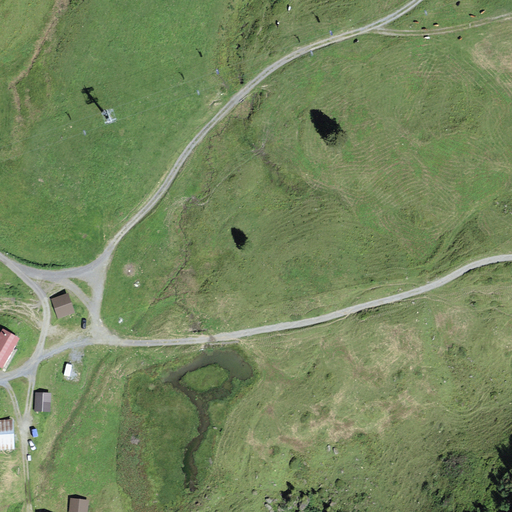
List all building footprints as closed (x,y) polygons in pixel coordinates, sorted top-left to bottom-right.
[(74,315),(67,294),(51,300),(57,320),(74,315)] [(0,333),(0,368),(2,369),(18,340),(1,331),(0,333)] [(49,412),(51,395),(35,394),(34,411),(49,412)] [(0,450),(13,450),(12,421),(0,422),(0,450)] [(86,511),(88,501),(71,499),(68,511),(86,511)]
